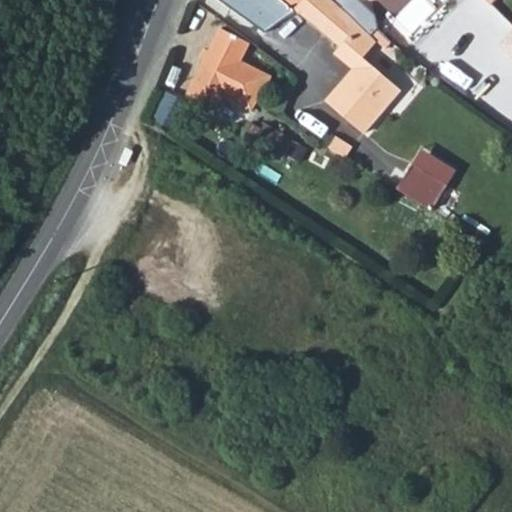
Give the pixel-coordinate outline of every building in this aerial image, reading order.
[(252,0),(236,0),(233,5),(261,24),(269,12),(252,0)] [(281,0),(293,10),(301,0),(281,0)] [(301,0),(293,10),(338,47),(333,54),(351,68),(350,70),(352,76),(345,85),(340,81),(324,100),(362,132),(399,88),(363,56),(376,40),(331,0),(301,0)] [(186,97),(215,111),(221,98),(253,113),(270,77),(239,62),(248,44),(219,31),(186,97)] [(340,81),(345,85),(352,76),(350,70),(340,81)] [(242,137),(282,161),(294,140),(266,124),(262,130),(251,124),(242,137)] [(410,162),(395,186),(430,208),(445,183),(410,162)]
